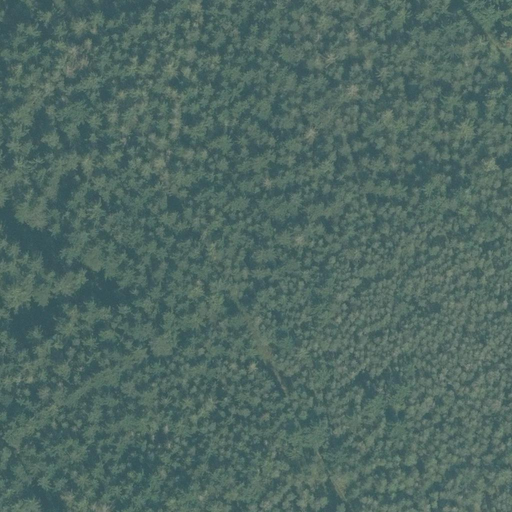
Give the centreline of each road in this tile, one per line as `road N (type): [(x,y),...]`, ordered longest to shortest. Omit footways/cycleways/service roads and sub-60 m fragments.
road 1 (track): [(53,0),(66,38),(349,511)]
road 2 (track): [(0,460),(228,313)]
